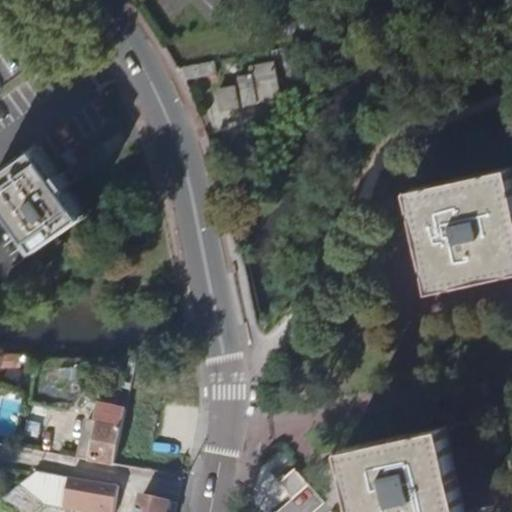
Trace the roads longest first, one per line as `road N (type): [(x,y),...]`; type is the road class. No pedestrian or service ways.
road 1 (tertiary): [(218,322),(184,178),(150,83),(95,0)]
road 2 (residential): [(213,490),(0,453)]
road 3 (tertiary): [(218,322),(226,374),(213,490)]
